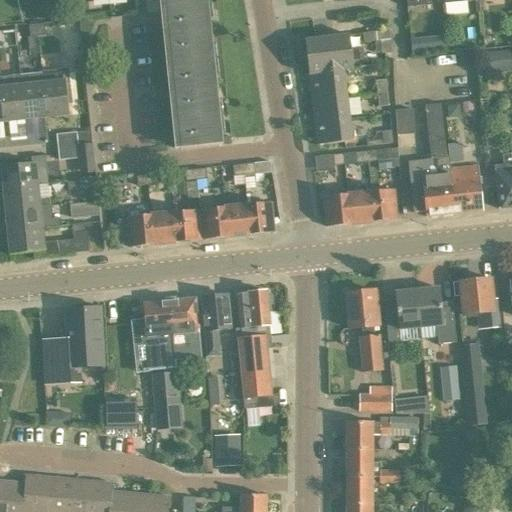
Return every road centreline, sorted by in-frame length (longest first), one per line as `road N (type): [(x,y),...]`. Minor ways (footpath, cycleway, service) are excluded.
road 1 (secondary): [(0,289),(307,258)]
road 2 (residential): [(308,485),(189,482),(143,467),(3,455)]
road 3 (residential): [(115,39),(126,159),(286,145)]
road 4 (residential): [(308,485),(307,258)]
road 5 (secondary): [(307,258),(511,237)]
road 6 (residential): [(286,145),(257,0)]
